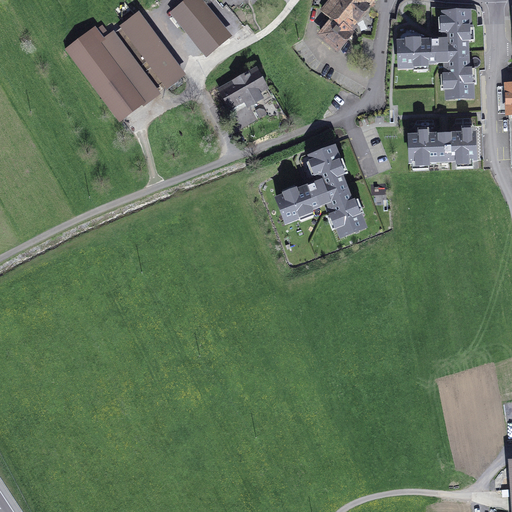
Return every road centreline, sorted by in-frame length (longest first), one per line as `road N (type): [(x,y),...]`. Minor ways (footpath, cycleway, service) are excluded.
road 1 (track): [(0,264),(92,214),(322,123)]
road 2 (residential): [(511,203),(497,168),(493,0)]
road 3 (track): [(341,511),(401,493),(479,497),(501,454),(511,449)]
road 4 (unknown): [(496,124),(452,113),(402,115),(388,125),(380,114)]
